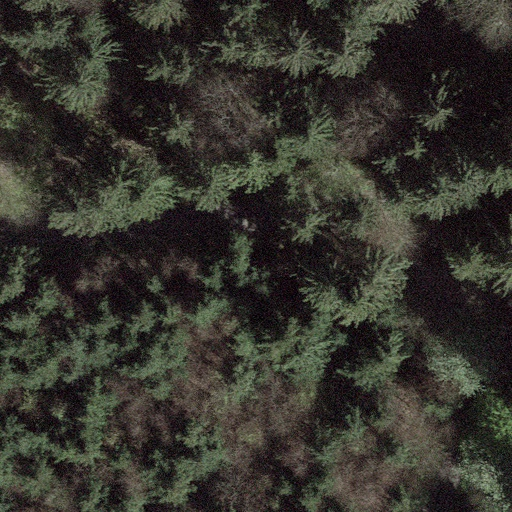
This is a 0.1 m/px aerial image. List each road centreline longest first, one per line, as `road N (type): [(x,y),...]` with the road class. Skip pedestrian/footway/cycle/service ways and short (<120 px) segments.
road 1 (track): [(0,232),(382,214),(511,165)]
road 2 (track): [(511,294),(425,511)]
